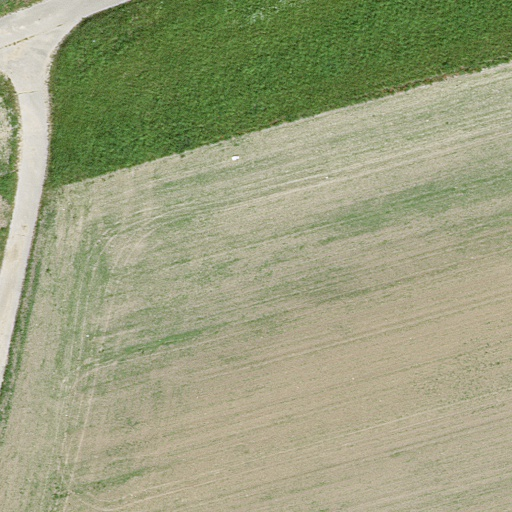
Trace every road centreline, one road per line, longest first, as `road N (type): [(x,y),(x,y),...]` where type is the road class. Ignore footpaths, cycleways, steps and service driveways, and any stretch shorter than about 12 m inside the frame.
road 1 (track): [(0,329),(33,160),(27,33)]
road 2 (unclassified): [(0,43),(115,0)]
